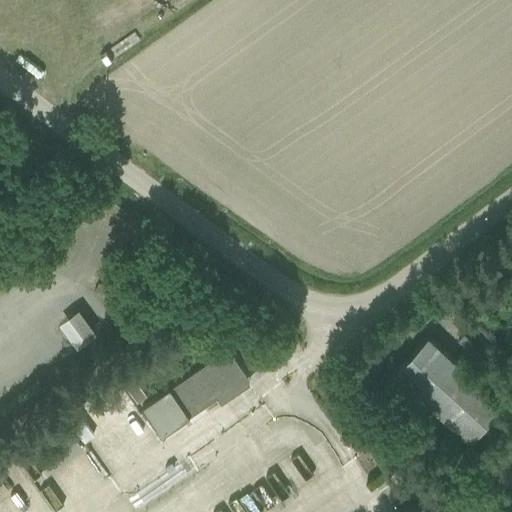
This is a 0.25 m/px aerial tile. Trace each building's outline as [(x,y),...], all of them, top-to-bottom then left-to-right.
[(72,293),(51,305),(66,330),(86,319),(72,293)] [(430,316),(397,353),(474,423),(508,386),(430,316)] [(168,434),(257,375),(233,339),(144,398),(168,434)] [(49,448),(75,427),(56,405),(30,426),(49,448)] [(404,459),(377,477),(392,499),(419,481),(404,459)]
